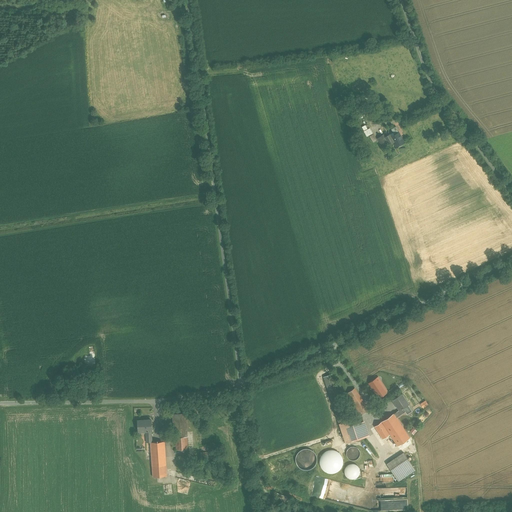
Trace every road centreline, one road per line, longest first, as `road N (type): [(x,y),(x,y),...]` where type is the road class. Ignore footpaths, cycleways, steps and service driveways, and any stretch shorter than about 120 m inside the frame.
road 1 (unclassified): [(188,0),(240,385)]
road 2 (unclassified): [(511,263),(240,385)]
road 3 (unclassified): [(240,385),(157,401),(0,403)]
road 4 (unclassified): [(401,0),(445,103),(511,193)]
road 5 (track): [(345,511),(262,484),(240,385)]
